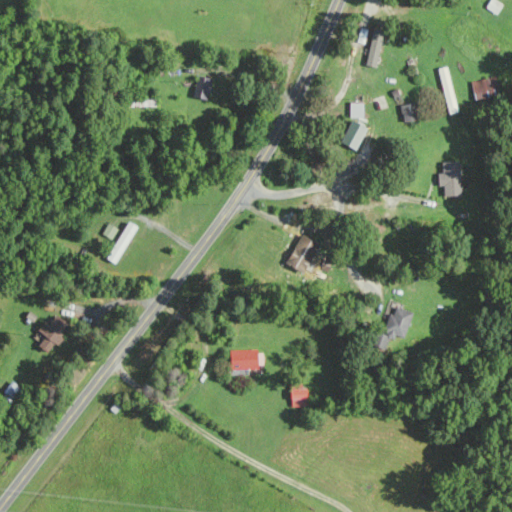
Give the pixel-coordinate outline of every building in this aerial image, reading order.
[(374,67),(380,38),(370,36),(364,65),(374,67)] [(361,118),(362,103),(349,103),(349,117),(361,118)] [(412,104),(399,105),(401,122),(414,121),(412,104)] [(338,142),(354,150),(365,129),(350,121),(338,142)] [(461,161),(441,162),(441,173),(436,173),(437,187),(442,186),(443,197),(462,196),(461,161)] [(105,259),(114,263),(135,226),(126,221),(105,259)] [(290,274),(309,253),(295,241),(276,262),(290,274)] [(402,338),(412,313),(395,307),(392,314),(386,312),(374,346),(385,350),(391,333),(402,338)] [(37,331),(43,336),(35,347),(48,356),(70,327),(54,315),(46,325),(43,323),(37,331)] [(261,368),(261,350),(227,351),(227,368),(261,368)]
